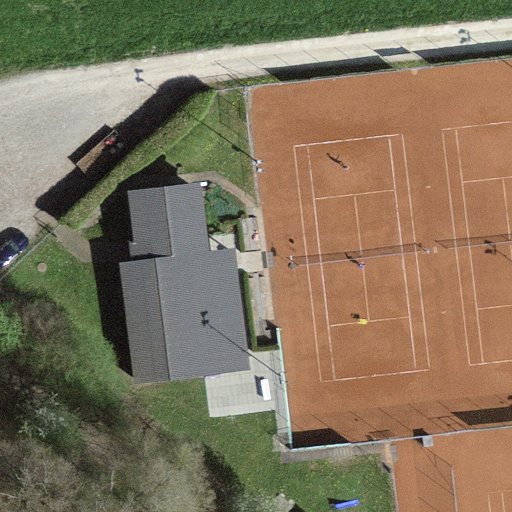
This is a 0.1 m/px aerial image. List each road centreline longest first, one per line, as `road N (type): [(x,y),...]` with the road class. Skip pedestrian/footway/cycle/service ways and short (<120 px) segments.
road 1 (track): [(0,170),(198,64),(511,40)]
road 2 (track): [(0,383),(146,511)]
